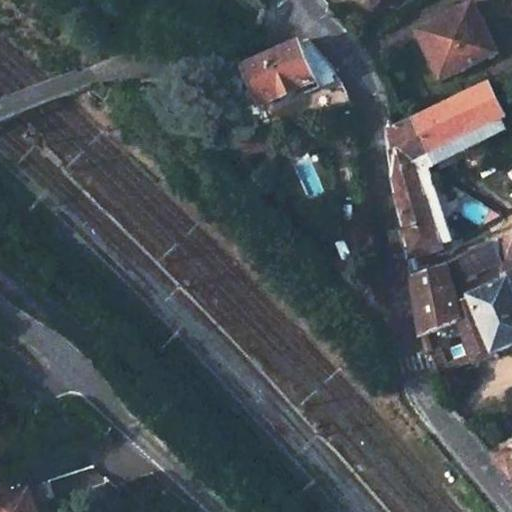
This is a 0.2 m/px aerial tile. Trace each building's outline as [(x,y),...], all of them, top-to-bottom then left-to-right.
[(494,55),(503,51),(482,1),(474,5),(494,55)] [(457,19),(429,31),(448,75),(494,55),(474,5),(455,11),(457,19)] [(253,66),(265,93),(257,98),(263,111),(335,77),(339,85),(316,94),(326,113),(360,99),(345,69),(316,40),(253,66)] [(173,75),(174,92),(236,85),(233,68),(173,75)] [(425,255),(451,244),(450,240),(421,165),(511,123),(511,115),(497,84),(403,130),(399,131),(406,195),(413,217),(420,257),(425,255)] [(450,240),(459,236),(434,172),(511,134),(511,123),(421,165),(450,240)] [(511,269),(511,237),(456,262),(460,288),(505,265),(508,272),(511,269)] [(433,335),(464,323),(456,262),(427,272),(425,288),(433,335)] [(511,281),(479,296),(478,293),(461,301),(464,323),(480,362),(511,347),(511,281)] [(391,343),(375,348),(380,369),(398,364),(391,343)] [(0,404),(14,420),(46,409),(31,392),(0,404)] [(511,443),(501,448),(511,462),(511,443)] [(0,493),(0,511),(40,511),(31,483),(0,493)]
